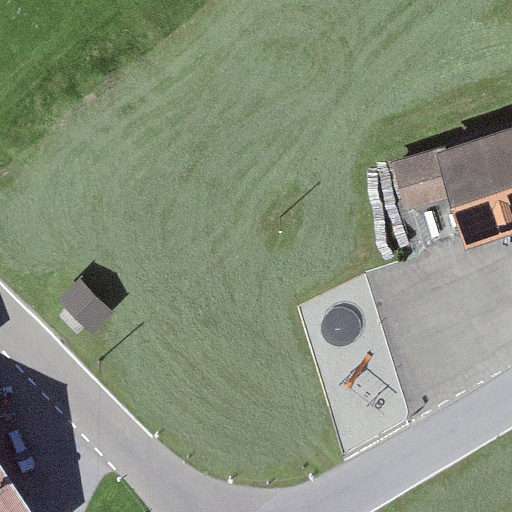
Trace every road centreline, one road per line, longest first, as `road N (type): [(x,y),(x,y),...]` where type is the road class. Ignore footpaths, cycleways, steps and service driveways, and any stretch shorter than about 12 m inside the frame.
road 1 (tertiary): [(0,321),(189,511)]
road 2 (tertiary): [(511,401),(322,511)]
